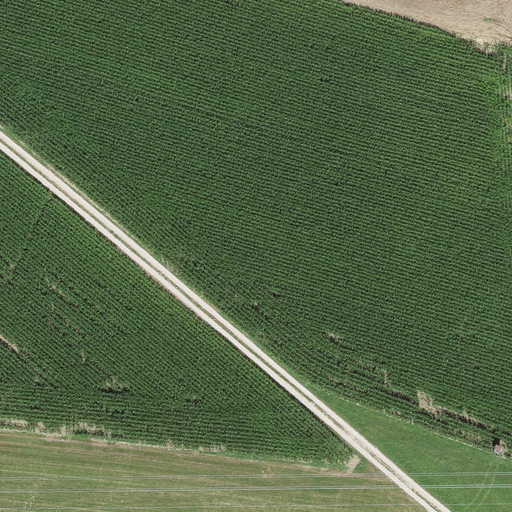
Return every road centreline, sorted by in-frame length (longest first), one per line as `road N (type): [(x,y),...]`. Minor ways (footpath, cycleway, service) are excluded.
road 1 (track): [(0,143),(433,511)]
road 2 (track): [(0,439),(396,482)]
